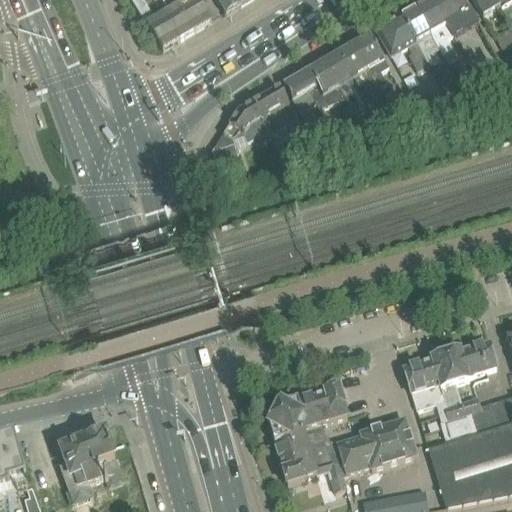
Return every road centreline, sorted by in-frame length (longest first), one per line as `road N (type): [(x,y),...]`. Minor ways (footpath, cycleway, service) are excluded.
road 1 (residential): [(201,375),(511,287)]
road 2 (secondary): [(201,375),(135,129)]
road 3 (secondary): [(135,129),(354,0)]
road 4 (secondary): [(92,153),(157,386)]
road 5 (tertiary): [(157,386),(0,424)]
road 6 (secondary): [(135,129),(81,0)]
road 7 (secondary): [(157,386),(186,511)]
